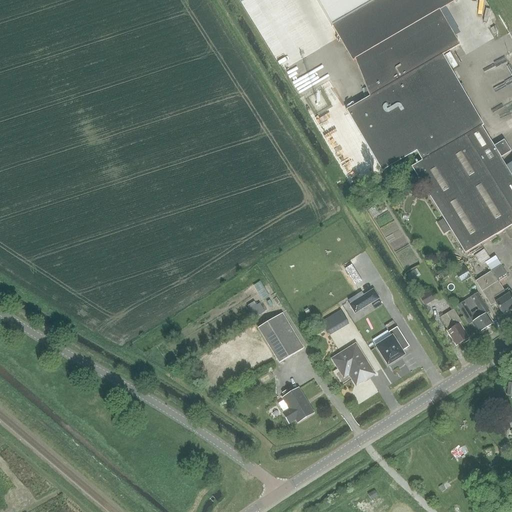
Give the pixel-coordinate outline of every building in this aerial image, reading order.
[(378,0),(316,0),(333,27),(378,0)] [(456,1),(455,0),(378,0),(333,27),(353,62),(355,60),(370,97),(347,110),(347,111),(349,114),(364,139),(382,171),(407,157),(417,151),(423,162),(413,168),(445,218),(447,222),(452,230),(467,254),(511,225),(511,162),(506,166),(501,158),(511,152),(504,140),(494,147),(482,127),(484,126),(443,55),(460,45),(440,11),(456,1)] [(289,68),(337,42),(329,28),(281,54),(289,68)] [(445,218),(436,224),(439,228),(447,222),(445,218)] [(485,250),(475,257),(481,265),(491,259),(485,250)] [(460,282),(470,277),(462,265),(453,271),(460,282)] [(508,277),(501,266),(477,281),(493,306),(496,304),(503,315),(511,309),(511,297),(511,295),(511,294),(511,293),(508,289),(505,292),(499,283),(508,277)] [(356,273),(349,277),(352,282),(359,278),(356,273)] [(264,299),(270,295),(261,281),(255,285),(264,299)] [(426,304),(434,300),(429,291),(421,296),(426,304)] [(352,303),(357,311),(374,301),(369,292),(352,303)] [(478,334),(494,324),(488,315),(491,313),(478,293),(472,298),(480,310),(472,315),(464,302),(458,307),(470,325),(472,324),(478,334)] [(254,316),(266,312),(260,300),(249,305),(254,316)] [(446,314),(447,315),(440,319),(449,334),(449,336),(451,338),(453,339),(458,347),(463,343),(464,345),(470,341),(459,325),(462,323),(454,310),(446,314)] [(280,363),(304,349),(282,314),(258,328),(280,363)] [(328,319),(323,323),(330,334),(334,330),(328,319)] [(377,348),(389,365),(402,357),(400,354),(410,348),(398,328),(389,333),(392,338),(377,348)] [(359,346),(336,360),(344,372),(346,370),(351,372),(360,385),(377,375),(359,346)] [(269,372),(258,380),(262,386),(273,378),(269,372)] [(313,414),(298,390),(290,395),(284,398),(285,400),(291,410),(284,414),(289,423),(296,419),(299,422),(313,414)] [(285,400),(278,404),(284,414),(291,410),(285,400)]
